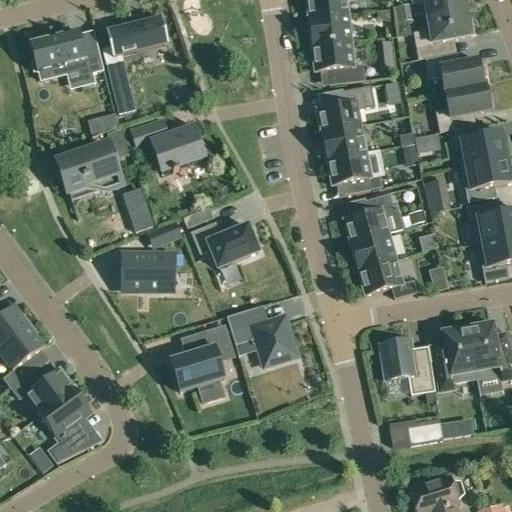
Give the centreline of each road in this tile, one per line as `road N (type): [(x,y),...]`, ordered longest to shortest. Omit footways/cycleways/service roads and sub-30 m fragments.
road 1 (residential): [(9,511),(115,451),(123,434),(0,249)]
road 2 (residential): [(271,0),(335,322)]
road 3 (residential): [(511,292),(335,322)]
road 4 (residential): [(335,322),(376,493)]
